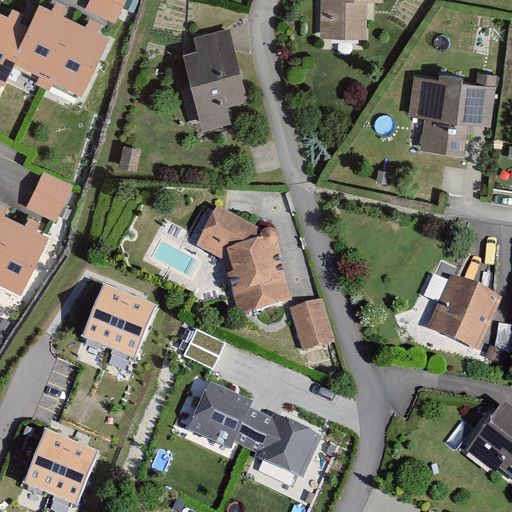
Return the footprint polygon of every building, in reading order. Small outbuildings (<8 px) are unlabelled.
[(54,0),(40,0),(30,22),(16,51),(86,85),(113,28),(54,0)] [(86,0),(82,8),(111,22),(122,0),(86,0)] [(316,0),(316,37),(364,38),(364,0),(316,0)] [(30,22),(0,7),(0,75),(16,51),(30,22)] [(227,29),(191,36),(194,48),(178,53),(196,130),(228,124),(224,108),(245,102),(227,29)] [(472,84),(414,75),(408,116),(489,128),(497,75),(474,71),(472,84)] [(43,176),(30,203),(54,215),(67,187),(43,176)] [(47,227),(0,204),(0,276),(19,286),(47,227)] [(254,230),(210,207),(190,245),(221,262),(234,315),(282,304),(268,246),(271,238),(268,231),(260,229),(254,230)] [(165,305),(103,279),(76,338),(136,369),(165,305)] [(496,301),(445,279),(423,328),(474,351),(496,301)] [(334,341),(321,300),(289,310),(301,351),(334,341)] [(322,436),(211,381),(189,429),(302,481),(322,436)] [(511,409),(499,400),(463,446),(511,483),(511,409)] [(103,451),(44,426),(19,485),(77,511),(103,451)]
